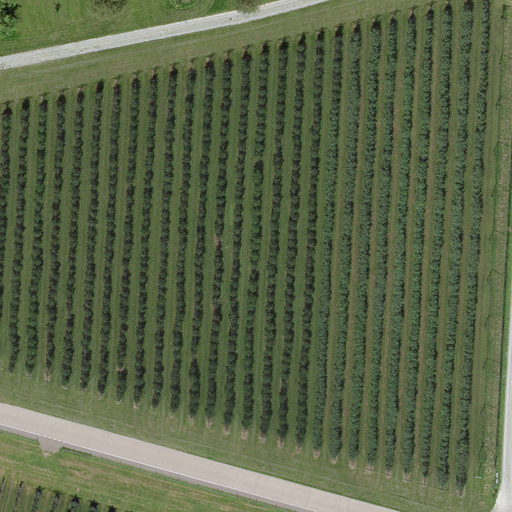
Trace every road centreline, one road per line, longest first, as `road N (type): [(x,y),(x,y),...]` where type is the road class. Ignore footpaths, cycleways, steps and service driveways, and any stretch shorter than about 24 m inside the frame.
road 1 (unclassified): [(0,412),(357,511)]
road 2 (track): [(0,67),(307,0)]
